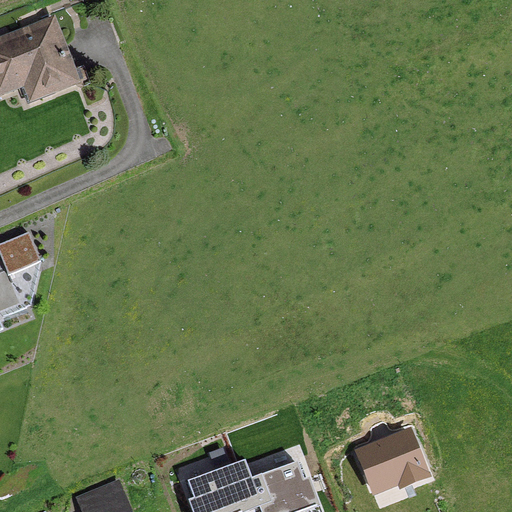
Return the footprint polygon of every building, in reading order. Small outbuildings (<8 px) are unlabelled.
[(50,25),(0,43),(0,92),(40,77),(46,92),(72,82),(50,25)] [(29,235),(0,246),(0,248),(11,276),(41,264),(29,235)] [(428,474),(411,430),(357,452),(374,495),(428,474)] [(245,460),(189,480),(196,498),(191,500),(195,511),(324,511),(311,474),(304,476),(299,461),(251,477),(245,460)] [(94,511),(124,511),(114,485),(87,496),(94,511)]
